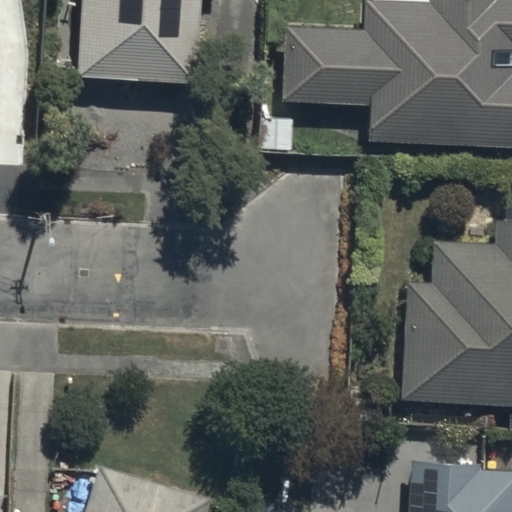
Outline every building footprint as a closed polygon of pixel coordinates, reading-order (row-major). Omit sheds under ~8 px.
[(213,0),(87,0),(84,80),(210,85),(213,0)] [(366,100),(365,133),(511,138),(511,0),(357,0),(357,25),(278,22),(275,97),(366,100)] [(400,276),(395,394),(511,400),(511,173),(500,173),(498,211),(492,211),(491,237),(427,233),(424,278),(400,276)] [(511,511),(511,464),(404,460),(402,511),(511,511)] [(200,511),(204,499),(96,466),(82,511),(200,511)]
